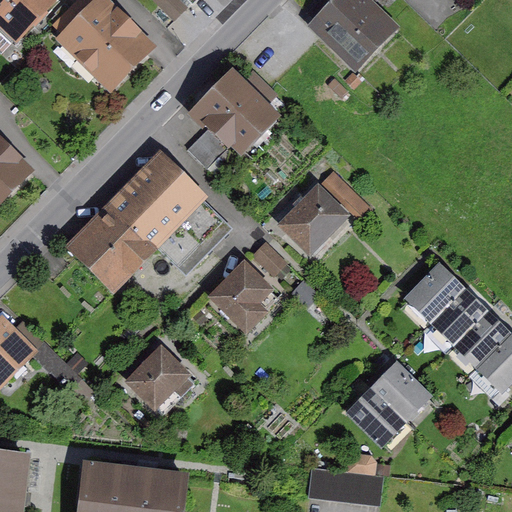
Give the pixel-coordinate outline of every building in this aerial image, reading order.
[(0,0),(0,16),(15,0),(0,0)] [(53,0),(15,0),(0,16),(0,22),(17,39),(31,24),(35,27),(47,15),(43,11),(53,0)] [(54,38),(110,93),(156,46),(108,0),(77,0),(52,26),(59,33),(54,38)] [(186,9),(176,0),(154,0),(175,20),(186,9)] [(325,0),(310,16),(358,63),(388,32),(364,9),(372,0),(325,0)] [(230,146),(242,158),(282,115),(270,103),(245,80),(232,68),(190,113),(208,130),(228,149),(230,146)] [(253,72),(245,80),(270,103),(277,96),(253,72)] [(208,130),(187,151),(207,170),(228,149),(208,130)] [(66,246),(113,292),(157,249),(186,277),(233,229),(204,201),(208,197),(160,151),(66,246)] [(0,198),(23,176),(0,153),(0,198)] [(334,176),(325,184),(361,219),(370,211),(334,176)] [(318,191),(284,226),(310,252),(344,217),(318,191)] [(266,245),(255,257),(274,276),(285,264),(266,245)] [(214,298),(246,330),(277,299),(244,267),(214,298)] [(410,299),(434,322),(463,292),(439,269),(410,299)] [(447,355),(457,344),(486,314),(463,292),(434,322),(424,333),(447,355)] [(0,316),(0,390),(45,344),(23,323),(17,329),(2,314),(0,316)] [(457,344),(480,366),(509,337),(486,314),(457,344)] [(503,388),(503,389),(511,379),(511,339),(509,337),(480,366),(503,388)] [(130,383),(163,416),(194,384),(161,352),(130,383)] [(403,420),(426,397),(396,368),(373,391),(403,420)] [(503,388),(492,399),(499,406),(510,395),(503,389),(503,388)] [(380,443),(403,420),(373,391),(351,414),(380,443)] [(0,511),(19,511),(25,459),(0,456),(0,511)] [(350,461),(349,472),(373,475),(374,463),(370,459),(355,457),(350,461)] [(179,511),(184,478),(88,467),(82,511),(179,511)] [(312,470),(309,498),(379,507),(383,478),(312,470)]
